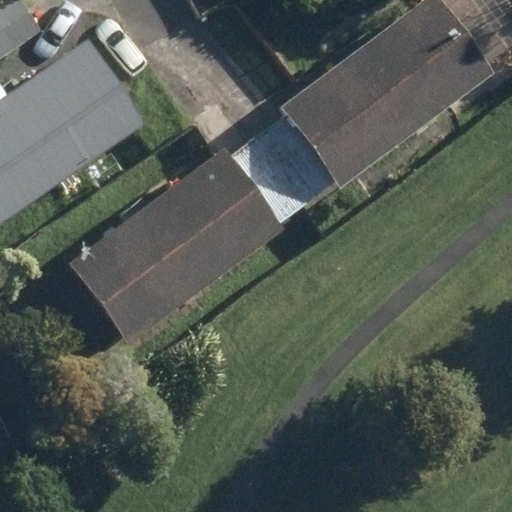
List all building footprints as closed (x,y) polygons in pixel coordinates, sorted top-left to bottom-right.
[(0,12),(0,65),(41,37),(16,1),(0,12)] [(288,124),(261,144),(309,209),(336,189),(341,196),(495,82),(437,2),(283,117),(288,124)] [(0,232),(76,180),(92,202),(128,176),(113,154),(146,131),(88,48),(8,103),(0,91),(0,232)] [(278,232),(309,209),(261,144),(230,166),(224,159),(70,271),(129,352),(284,239),(278,232)] [(0,450),(13,444),(0,420),(0,450)]
